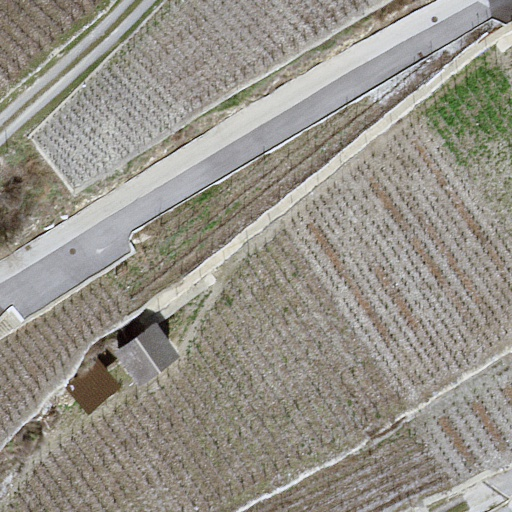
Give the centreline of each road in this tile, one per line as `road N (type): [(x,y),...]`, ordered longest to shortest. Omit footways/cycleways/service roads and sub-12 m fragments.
road 1 (unclassified): [(0,275),(317,88),(511,1)]
road 2 (track): [(0,134),(138,0)]
